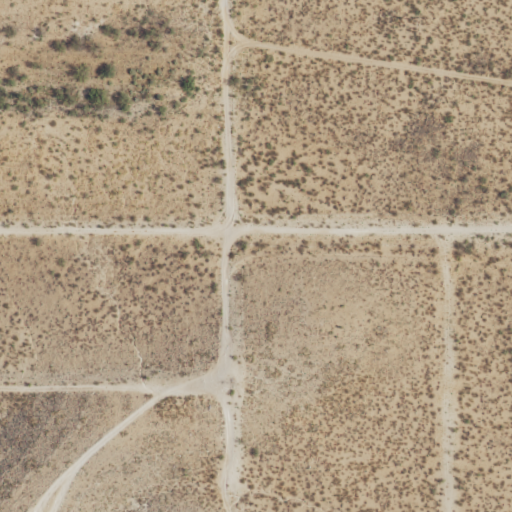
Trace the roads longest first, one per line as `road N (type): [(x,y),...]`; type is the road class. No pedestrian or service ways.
road 1 (track): [(227,0),(231,511)]
road 2 (track): [(511,230),(0,228)]
road 3 (track): [(228,27),(242,43),(281,51),(511,85)]
road 4 (track): [(448,511),(447,230)]
road 5 (track): [(0,383),(229,383)]
road 6 (track): [(49,511),(78,463),(180,383)]
